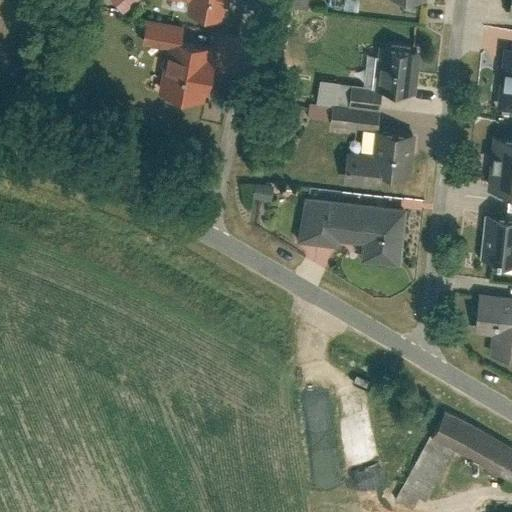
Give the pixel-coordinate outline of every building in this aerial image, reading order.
[(109,0),(122,14),(137,0),(109,0)] [(224,24),(227,0),(186,0),(184,18),(224,24)] [(210,102),(216,46),(166,40),(160,96),(210,102)] [(511,42),(499,42),(496,108),(511,109),(511,42)] [(415,92),(420,47),(379,43),(374,88),(415,92)] [(409,178),(410,132),(378,131),(377,151),(342,150),(341,184),(382,185),(382,177),(409,178)] [(479,182),(511,186),(511,136),(484,134),(479,182)] [(255,185),(254,200),(271,201),(272,187),(255,185)] [(360,263),(402,266),(407,208),(303,199),(300,244),(339,248),(340,238),(361,240),(360,263)] [(483,260),(511,262),(511,216),(487,214),(483,260)] [(511,354),(511,289),(476,287),(472,328),(489,329),(487,353),(511,354)] [(511,474),(511,441),(449,407),(435,433),(460,446),(511,475),(511,474)] [(432,497),(460,446),(435,433),(407,484),(432,497)]
